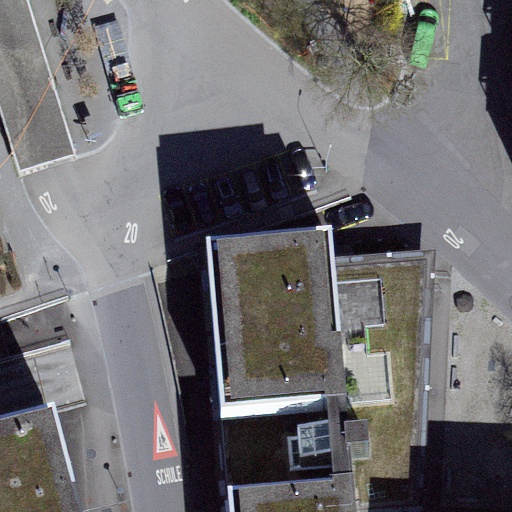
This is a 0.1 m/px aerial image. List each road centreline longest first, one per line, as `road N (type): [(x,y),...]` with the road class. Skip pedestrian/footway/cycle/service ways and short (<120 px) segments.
road 1 (residential): [(164,511),(117,221),(151,153),(206,80)]
road 2 (residential): [(436,203),(253,85),(206,80)]
road 3 (residential): [(436,203),(457,150),(467,0)]
